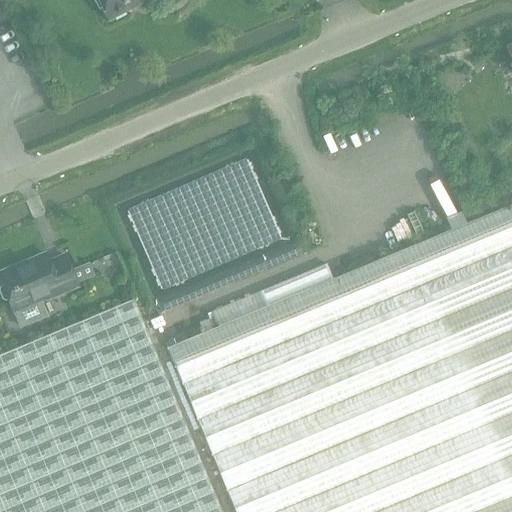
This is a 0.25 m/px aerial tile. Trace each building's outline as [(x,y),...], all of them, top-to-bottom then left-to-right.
[(97,0),(109,21),(150,0),(97,0)] [(267,307),(167,349),(234,511),(511,511),(511,205),(333,280),(267,307)] [(45,255),(0,273),(0,280),(3,287),(0,288),(0,294),(2,300),(5,301),(8,300),(13,312),(19,327),(46,316),(40,303),(77,287),(65,256),(51,262),(49,263),(45,255)] [(267,307),(333,280),(327,266),(261,293),(267,307)] [(0,511),(220,511),(132,301),(0,355),(0,511)]
